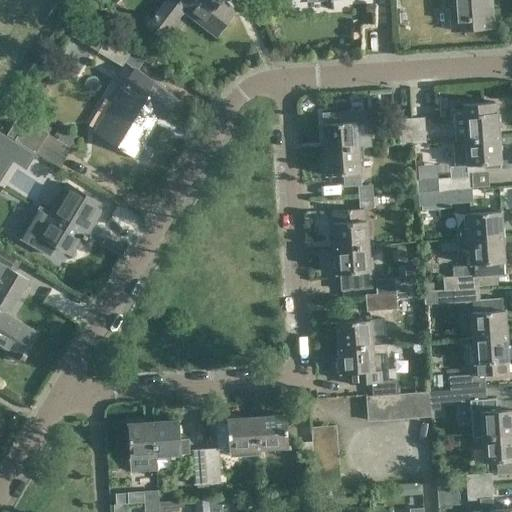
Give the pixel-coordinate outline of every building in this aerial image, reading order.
[(216,37),(236,11),(221,0),(167,0),(168,0),(148,26),(163,38),(183,12),(216,37)] [(452,0),(454,31),(495,28),(493,0),(452,0)] [(151,64),(78,20),(68,37),(98,55),(92,66),(106,74),(112,63),(121,68),(124,64),(134,71),(123,85),(96,131),(135,154),(160,113),(165,117),(178,99),(169,92),(145,74),(151,64)] [(496,111),(495,101),(464,103),(465,113),(464,113),(464,115),(461,115),(462,129),(465,129),(466,138),(454,139),(454,141),(500,138),(499,126),(501,125),(501,114),(498,114),(498,111),(496,111)] [(326,148),(359,146),(358,121),(347,121),(346,111),(324,112),(325,122),(324,122),(324,126),(321,127),(321,139),(325,138),(326,148)] [(37,152),(50,131),(29,117),(28,118),(20,114),(16,120),(8,133),(37,152)] [(411,118),(413,143),(426,143),(424,117),(411,118)] [(400,144),(413,143),(411,118),(398,119),(400,144)] [(0,177),(22,143),(0,129),(0,177)] [(501,162),(500,138),(454,141),(456,165),(467,165),(467,171),(485,170),(485,163),(501,162)] [(359,146),(326,148),(327,174),(344,173),(345,185),(361,184),(359,146)] [(436,179),(436,192),(470,190),(469,176),(436,179)] [(86,235),(104,205),(67,183),(51,209),(55,212),(41,235),(70,252),(81,235),(86,238),(88,236),(86,235)] [(371,185),(358,186),(358,197),(359,197),(372,196),(371,185)] [(470,190),(436,192),(416,193),(418,207),(471,203),(470,190)] [(372,196),(359,197),(359,207),(372,206),(372,196)] [(335,249),(369,247),(367,220),(364,220),(363,209),(334,210),(335,222),(334,222),(335,249)] [(458,240),(504,237),(502,210),(468,213),(468,214),(465,214),(465,229),(457,229),(458,240)] [(505,262),(504,237),(458,240),(459,250),(467,249),(468,264),(472,263),(472,266),(454,266),(455,276),(446,277),(447,289),(457,288),(457,289),(479,288),(479,277),(505,275),(504,262),(505,262)] [(369,247),(335,249),(337,273),(338,285),(358,284),(357,272),(370,271),(369,247)] [(21,262),(0,249),(0,344),(7,349),(5,353),(19,362),(21,357),(25,359),(28,354),(27,354),(39,333),(15,319),(8,315),(15,302),(29,279),(15,272),(21,262)] [(366,296),(396,294),(395,278),(365,280),(366,296)] [(480,300),(479,288),(457,289),(457,300),(474,299),(475,312),(472,312),(474,338),(507,336),(505,310),(504,310),(503,298),(480,300)] [(396,294),(366,296),(367,311),(397,310),(396,294)] [(339,347),(373,345),(372,319),(338,321),(339,347)] [(452,390),(487,387),(486,375),(509,373),(508,361),(509,361),(507,336),(474,338),(476,376),(451,378),(452,390)] [(360,378),(360,371),(375,370),(374,356),(388,354),(387,344),(373,345),(339,347),(341,372),(342,379),(345,382),(357,382),(360,378)] [(372,383),(373,395),(398,393),(398,381),(372,383)] [(452,390),(445,390),(445,402),(462,400),(463,403),(488,402),(487,387),(452,390)] [(417,393),(418,417),(431,416),(429,392),(417,393)] [(406,418),(418,417),(417,393),(404,394),(406,418)] [(381,419),(393,418),(392,394),(379,395),(381,419)] [(393,418),(406,418),(404,394),(392,394),(393,418)] [(368,420),(381,419),(379,395),(367,396),(368,420)] [(484,437),(511,434),(511,409),(482,411),(484,437)] [(257,417),(259,449),(289,447),(287,416),(257,417)] [(229,451),(259,449),(257,417),(228,419),(229,451)] [(179,420),(154,421),(156,455),(189,453),(188,439),(180,440),(179,420)] [(156,455),(154,421),(128,423),(130,456),(156,455)] [(313,440),(336,439),(336,425),(312,426),(313,440)] [(303,460),(314,459),(314,453),(313,440),(312,426),(301,426),(303,460)] [(511,475),(511,434),(484,437),(484,449),(480,450),(481,462),(498,461),(498,476),(511,475)] [(314,453),(337,451),(336,439),(313,440),(314,453)] [(205,450),(208,485),(221,484),(219,449),(205,450)] [(194,486),(208,485),(205,450),(192,450),(194,486)] [(314,465),(338,464),(337,451),(314,453),(314,459),(314,465)] [(315,478),(339,476),(338,464),(314,465),(315,478)] [(467,488),(492,487),(491,474),(466,475),(466,489),(467,488)] [(339,476),(315,478),(316,490),(340,488),(339,476)] [(492,487),(467,488),(468,500),(480,499),(480,511),(511,511),(511,508),(493,510),(492,487)] [(145,502),(160,501),(159,492),(145,493),(145,502)] [(160,511),(160,501),(145,502),(145,511),(160,511)]
